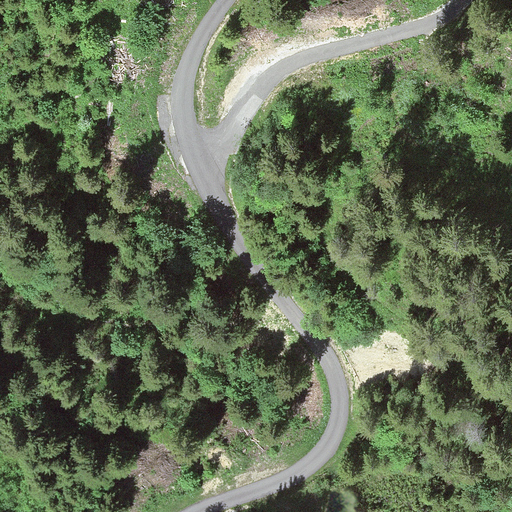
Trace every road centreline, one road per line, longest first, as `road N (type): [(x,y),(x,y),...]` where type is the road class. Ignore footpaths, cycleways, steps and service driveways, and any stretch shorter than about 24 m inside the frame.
road 1 (track): [(200,167),(255,267),(334,364),(341,410),(317,455),(191,511)]
road 2 (track): [(200,167),(277,71),(447,15),(463,0)]
road 3 (track): [(226,0),(202,32),(181,96),(200,167)]
